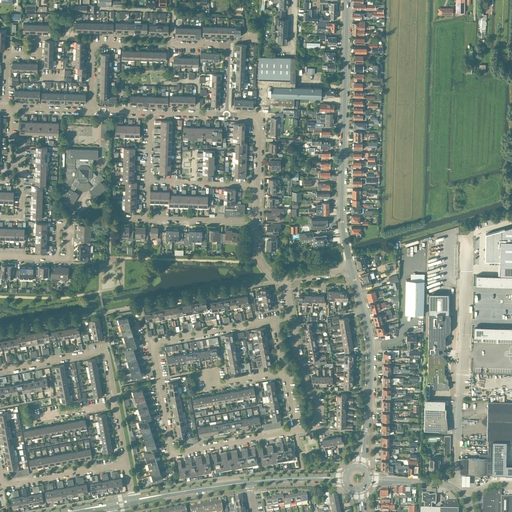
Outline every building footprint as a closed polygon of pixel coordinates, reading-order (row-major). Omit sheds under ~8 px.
[(462,2),(456,2),(456,13),(464,13),(464,2),(462,2)] [(309,9),(309,20),(317,21),(317,14),(314,14),(314,9),(309,9)] [(327,22),(317,21),(317,28),(328,29),(328,31),(336,32),(336,23),(327,23),(327,22)] [(240,27),(234,27),(234,36),(240,36),(240,33),(243,33),(243,27),(240,26),(240,27)] [(324,35),(320,34),(319,40),(325,41),(325,44),(335,44),(336,37),(325,37),(325,35),(324,35)] [(259,57),(258,86),(268,86),(267,96),(270,96),(270,107),(283,107),(293,107),(294,97),(321,97),(321,91),(321,87),(295,87),(295,74),(295,66),(295,57),(259,57)] [(53,66),(53,60),(45,59),(45,66),(48,66),(48,69),(54,69),(54,66),(53,66)] [(325,92),(325,97),(334,97),(334,90),(331,90),(330,89),(328,90),(325,90),(325,92)] [(283,114),(274,113),(274,118),(270,118),(270,135),(280,136),(281,120),(283,120),(283,114)] [(353,125),(353,126),(354,127),(354,128),(367,128),(368,128),(368,125),(373,125),(373,120),(370,120),(368,120),(368,122),(367,122),(355,122),(355,124),(354,124),(353,125)] [(285,139),(275,139),(275,143),(270,143),(269,152),(279,152),(279,143),(285,143),(285,139)] [(321,140),(311,139),(311,144),(318,144),(318,148),(330,148),(330,141),(321,141),(321,140)] [(63,185),(57,193),(64,197),(74,203),(79,194),(74,191),(76,187),(80,190),(87,190),(92,186),(93,187),(89,191),(92,194),(95,197),(106,187),(101,182),(104,179),(103,178),(102,177),(102,176),(99,173),(97,176),(92,171),(92,168),(93,168),(93,167),(93,161),(93,159),(98,159),(98,150),(75,149),(69,149),(67,148),(66,176),(62,184),(63,185)] [(281,157),(272,157),(272,160),(269,160),(269,169),(279,169),(279,165),(281,165),(281,157)] [(281,195),(272,195),(272,198),(268,198),(267,205),(279,205),(279,198),(281,198),(281,195)] [(210,204),(210,207),(215,207),(214,212),(224,212),(224,213),(224,215),(244,216),(244,204),(240,204),(224,203),(224,204),(215,204),(210,204)] [(267,213),(267,220),(279,220),(279,213),(283,213),(283,209),(272,208),(272,213),(267,213)] [(327,218),(311,219),(311,222),(311,225),(311,229),(326,229),(326,225),(327,225),(328,224),(328,222),(327,221),(327,218)] [(79,226),(78,239),(90,240),(91,226),(91,222),(82,222),(82,225),(79,225),(79,226)] [(267,226),(267,233),(278,233),(278,226),(280,227),(280,226),(280,223),(273,223),(272,226),(267,226)] [(361,227),(351,226),(351,233),(356,233),(356,236),(360,236),(361,230),(365,230),(365,227),(361,227)] [(511,275),(511,226),(486,234),(486,245),(491,246),(490,260),(500,261),(500,276),(511,275)] [(121,227),(120,237),(128,238),(128,241),(132,241),(132,238),(133,231),(133,228),(129,228),(129,227),(121,227)] [(145,227),(136,227),(136,239),(147,239),(148,231),(145,231),(145,227)] [(151,228),(151,239),(152,239),(157,240),(157,241),(158,241),(158,244),(160,244),(160,240),(161,232),(157,232),(158,228),(151,228)] [(162,233),(162,240),(172,240),(173,228),(166,228),(166,232),(162,232),(162,233)] [(173,228),(172,240),(182,241),(182,233),(182,232),(179,232),(179,229),(173,228)] [(185,234),(185,241),(195,241),(195,229),(189,229),(189,233),(185,232),(185,234)] [(195,229),(195,241),(202,241),(202,245),(206,245),(206,241),(205,241),(205,234),(205,233),(202,233),(202,229),(195,229)] [(210,230),(209,239),(214,239),(214,242),(217,242),(217,249),(220,249),(220,242),(220,233),(217,233),(217,230),(210,230)] [(229,231),(225,230),(225,233),(221,233),(221,242),(226,242),(226,241),(237,241),(237,232),(229,232),(229,231)] [(314,238),(313,238),(313,246),(319,245),(319,244),(326,243),(326,242),(326,239),(327,239),(326,239),(326,235),(323,235),(323,234),(318,235),(315,236),(314,236),(314,238)] [(266,240),(266,249),(276,249),(276,243),(277,243),(277,237),(270,237),(269,240),(266,240)] [(78,245),(78,252),(90,252),(90,243),(82,242),(82,245),(78,245)] [(90,252),(78,252),(77,258),(81,259),(81,261),(88,261),(88,259),(89,259),(90,252)] [(357,260),(356,260),(357,263),(366,261),(365,258),(364,258),(363,255),(357,256),(357,257),(356,258),(357,260)] [(366,261),(357,263),(358,266),(359,268),(360,268),(360,269),(366,268),(365,264),(366,264),(366,261)] [(14,266),(8,266),(7,278),(17,278),(17,271),(14,271),(14,266)] [(17,271),(17,278),(26,278),(27,266),(20,266),(20,271),(17,271)] [(26,278),(36,279),(36,270),(33,270),(33,267),(27,266),(26,278)] [(39,270),(36,270),(36,279),(41,279),(41,276),(48,276),(48,267),(39,267),(39,270)] [(68,268),(54,267),(54,272),(51,272),(51,282),(57,282),(57,279),(68,279),(68,268)] [(359,278),(361,282),(375,278),(373,271),(360,275),(361,277),(359,278)] [(399,281),(397,274),(388,277),(390,283),(399,281)] [(476,275),(476,286),(486,286),(486,275),(476,275)] [(377,282),(375,278),(361,282),(362,287),(377,282)] [(406,280),(405,314),(423,315),(423,299),(424,281),(406,280)] [(257,297),(262,296),(270,295),(269,288),(261,290),(262,293),(256,294),(257,297)] [(330,300),(333,300),(335,300),(335,295),(333,295),(333,291),(327,291),(327,296),(327,306),(330,306),(330,300)] [(340,295),(340,291),(333,291),(333,295),(335,295),(335,300),(333,300),(333,311),(336,311),(336,300),(340,300),(341,300),(341,295),(340,295)] [(382,293),(368,297),(369,301),(377,299),(377,297),(383,296),(382,293)] [(427,374),(426,382),(430,382),(430,387),(432,389),(439,389),(449,390),(449,386),(448,384),(448,379),(446,378),(445,378),(445,375),(444,374),(444,364),(448,361),(443,357),(442,357),(442,356),(443,356),(443,354),(445,354),(445,351),(443,351),(443,349),(442,349),(442,348),(443,348),(445,347),(445,342),(448,339),(448,333),(450,331),(450,315),(449,314),(449,294),(428,294),(428,303),(428,314),(428,349),(429,349),(429,351),(428,351),(428,354),(429,354),(429,355),(428,355),(428,363),(428,374),(427,374)] [(258,303),(263,302),(271,301),(270,295),(262,296),(263,300),(258,301),(258,303)] [(301,304),(305,304),(306,304),(306,299),(305,299),(305,295),(298,295),(298,298),(296,298),(295,304),(298,304),(298,311),(301,311),(301,304)] [(314,307),(317,307),(317,304),(319,304),(319,300),(317,300),(317,296),(311,295),(311,299),(313,299),(312,304),(311,304),(311,311),(314,311),(314,307)] [(324,296),(317,296),(317,300),(319,300),(319,304),(317,304),(317,307),(317,311),(320,311),(320,304),(325,304),(326,299),(324,299),(324,296)] [(216,301),(210,302),(212,311),(215,310),(216,312),(219,311),(217,300),(216,300),(216,301)] [(272,307),(271,301),(263,302),(264,305),(259,306),(259,309),(272,307)] [(186,315),(189,314),(187,303),(186,304),(187,305),(181,306),(183,314),(186,314),(186,315)] [(383,305),(371,308),(372,313),(380,310),(380,309),(382,308),(383,309),(385,309),(384,308),(386,307),(385,304),(383,305)] [(174,307),(169,308),(171,316),(174,316),(174,317),(177,317),(175,306),(174,306),(174,307)] [(118,326),(120,325),(124,324),(129,323),(129,322),(132,321),(131,318),(134,317),(133,314),(127,316),(127,317),(122,318),(118,319),(116,320),(118,326)] [(393,318),(392,315),(374,320),(375,324),(383,322),(383,321),(393,318)] [(339,322),(340,325),(340,326),(345,326),(345,324),(349,323),(348,317),(339,319),(339,316),(332,317),(333,323),(339,322)] [(90,327),(92,327),(100,325),(99,319),(88,321),(90,327)] [(120,325),(122,331),(126,330),(131,329),(131,328),(130,325),(136,323),(135,320),(132,321),(129,322),(129,323),(124,324),(120,325)] [(304,329),(305,335),(309,334),(309,333),(314,332),(314,333),(321,332),(320,329),(318,330),(318,328),(313,329),(312,323),(306,324),(307,328),(303,329),(304,329)] [(350,330),(349,323),(345,324),(345,326),(340,326),(340,325),(333,326),(334,329),(340,328),(341,331),(341,332),(346,332),(346,330),(350,330)] [(126,330),(122,331),(124,337),(128,335),(128,336),(133,335),(133,333),(132,330),(138,328),(137,326),(131,328),(131,329),(126,330)] [(475,327),(474,337),(484,337),(485,327),(475,327)] [(257,335),(265,334),(264,328),(256,329),(257,333),(252,334),(252,336),(257,335)] [(347,337),(351,336),(350,330),(346,330),(346,332),(341,332),(341,331),(334,332),(334,334),(335,335),(341,334),(342,337),(342,339),(347,338),(347,337)] [(103,337),(102,331),(93,332),(94,339),(95,342),(100,341),(99,338),(103,337)] [(124,337),(126,342),(130,341),(130,342),(135,340),(135,339),(138,338),(137,335),(140,334),(139,331),(133,333),(133,335),(128,336),(128,335),(124,337)] [(305,335),(306,341),(311,340),(310,339),(315,338),(315,339),(322,338),(321,335),(315,336),(314,333),(314,332),(309,333),(309,334),(305,335)] [(18,336),(18,338),(20,344),(26,343),(26,345),(24,334),(18,336)] [(253,342),(258,341),(266,340),(265,334),(257,335),(258,339),(253,340),(253,342)] [(416,335),(406,335),(406,340),(405,341),(406,342),(406,343),(407,343),(407,348),(408,348),(408,350),(413,350),(413,348),(416,348),(416,335)] [(352,342),(351,336),(347,337),(347,338),(342,339),(342,337),(335,338),(335,339),(333,339),(333,342),(336,341),(342,340),(343,344),(343,345),(348,344),(348,343),(352,342)] [(130,341),(126,342),(128,348),(128,349),(133,347),(137,346),(136,345),(135,342),(142,340),(141,337),(138,338),(135,339),(135,340),(130,342),(130,341)] [(311,340),(306,341),(308,347),(312,347),(311,345),(316,344),(317,346),(323,344),(323,342),(316,343),(315,339),(315,338),(310,339),(311,340)] [(259,347),(268,346),(266,340),(258,341),(259,345),(254,346),(254,348),(259,347)] [(344,346),(344,351),(349,350),(349,349),(353,348),(352,342),(348,343),(348,344),(343,345),(343,344),(336,345),(337,347),(344,346)] [(317,349),(317,346),(316,344),(311,345),(312,347),(308,347),(309,354),(313,353),(313,351),(317,350),(318,352),(324,351),(324,348),(317,349)] [(269,352),(268,346),(259,347),(260,351),(255,352),(255,354),(260,353),(269,352)] [(129,354),(125,355),(127,361),(131,360),(132,361),(137,359),(137,358),(136,355),(142,353),(141,350),(135,352),(135,353),(130,355),(129,354)] [(318,355),(318,352),(317,350),(313,351),(313,353),(309,354),(310,360),(313,359),(314,362),(320,361),(319,360),(323,359),(322,358),(326,357),(325,354),(318,355)] [(350,352),(349,350),(344,351),(344,354),(337,354),(337,357),(344,358),(344,361),(344,362),(349,362),(349,361),(353,361),(353,354),(350,354),(350,352)] [(270,358),(269,352),(260,353),(261,357),(256,358),(256,360),(262,359),(270,358)] [(127,361),(129,367),(133,366),(134,367),(139,365),(138,364),(137,361),(144,359),(143,356),(137,358),(137,359),(132,361),(131,360),(127,361)] [(237,358),(229,359),(230,366),(238,364),(238,361),(241,360),(240,357),(237,358)] [(262,359),(262,363),(257,364),(258,366),(271,364),(270,358),(262,359)] [(133,366),(129,367),(131,373),(135,372),(141,371),(140,370),(139,367),(146,365),(145,362),(138,364),(139,365),(134,367),(133,366)] [(147,368),(140,370),(141,371),(135,372),(131,373),(133,379),(137,378),(143,377),(141,373),(147,371),(147,368)] [(313,385),(320,385),(320,381),(318,381),(318,376),(320,376),(320,369),(317,369),(317,376),(312,376),(311,381),(313,381),(313,385)] [(344,373),(337,373),(337,376),(344,376),(344,380),(344,381),(349,381),(349,380),(353,380),(353,373),(349,373),(349,375),(344,375),(344,373)] [(353,380),(349,380),(349,381),(344,381),(344,380),(337,379),(337,382),(344,383),(344,390),(350,390),(350,387),(349,387),(349,386),(353,386),(353,384),(354,384),(354,380),(353,380)] [(266,383),(267,390),(275,388),(274,382),(267,383),(267,381),(263,382),(263,384),(266,383)] [(144,395),(143,394),(143,391),(149,389),(148,386),(141,388),(142,389),(137,390),(137,389),(132,391),(134,397),(138,396),(139,396),(144,395)] [(134,397),(136,403),(140,401),(141,402),(146,400),(145,399),(144,396),(151,394),(150,391),(143,394),(144,395),(139,396),(138,396),(134,397)] [(337,395),(337,401),(341,401),(341,400),(346,400),(346,402),(353,402),(356,402),(356,399),(353,399),(353,398),(346,398),(346,393),(341,393),(341,395),(337,395)] [(266,402),(269,402),(278,400),(276,394),(266,396),(265,396),(266,402)] [(140,401),(136,403),(138,409),(142,407),(143,408),(148,406),(147,405),(146,402),(153,400),(152,397),(145,399),(146,400),(141,402),(140,401)] [(425,399),(425,407),(445,408),(445,404),(448,404),(448,400),(425,399)] [(346,405),(346,402),(346,400),(341,400),(341,401),(337,401),(337,408),(341,408),(341,406),(346,406),(346,408),(353,408),(355,408),(355,406),(353,406),(353,405),(346,405)] [(487,416),(482,421),(487,426),(487,427),(487,440),(492,440),(511,440),(511,402),(488,402),(487,415),(487,416)] [(138,409),(140,414),(144,413),(144,414),(149,412),(149,411),(148,408),(155,406),(154,403),(147,405),(148,406),(143,408),(142,407),(138,409)] [(337,408),(336,414),(341,414),(341,413),(346,413),(346,414),(353,414),(355,414),(355,411),(353,411),(346,411),(346,408),(346,406),(341,406),(341,408),(337,408)] [(425,407),(424,430),(438,430),(445,430),(445,416),(445,408),(425,407)] [(144,413),(140,414),(142,420),(142,421),(147,419),(148,420),(151,418),(151,417),(150,414),(156,412),(155,409),(149,411),(149,412),(144,414),(144,413)] [(346,417),(346,414),(346,413),(341,413),(341,414),(336,414),(336,420),(340,420),(340,419),(345,419),(345,420),(345,421),(352,421),(352,420),(355,421),(355,418),(352,418),(352,417),(346,417)] [(345,423),(345,421),(345,420),(345,419),(340,419),(340,420),(336,420),(336,426),(345,427),(345,429),(352,429),(352,424),(345,423)] [(144,426),(140,427),(142,433),(146,432),(146,433),(151,431),(151,430),(157,428),(156,425),(155,422),(149,424),(149,425),(144,427),(144,426)] [(185,423),(176,425),(177,431),(186,429),(189,429),(187,423),(185,423)] [(146,432),(142,433),(144,439),(148,438),(148,439),(153,437),(153,436),(156,435),(155,432),(158,431),(157,428),(151,430),(151,431),(146,433),(146,432)] [(148,438),(144,439),(146,445),(150,444),(155,443),(155,442),(154,439),(160,437),(159,434),(156,435),(153,436),(153,437),(148,439),(148,438)] [(341,436),(334,438),(335,441),(337,441),(337,446),(336,446),(337,453),(341,453),(339,446),(347,444),(346,439),(343,439),(343,440),(342,440),(341,436)] [(328,439),(329,443),(330,442),(331,447),(330,448),(331,454),(334,454),(333,447),(336,446),(337,446),(337,441),(335,441),(334,438),(329,439),(328,439)] [(329,443),(328,439),(322,440),(324,449),(321,449),(322,456),(328,455),(327,448),(330,448),(331,447),(330,442),(329,443)] [(153,450),(157,449),(157,447),(156,445),(162,443),(161,440),(155,442),(155,443),(150,444),(146,445),(148,451),(148,450),(148,451),(153,450)] [(492,464),(491,474),(505,474),(505,465),(506,451),(506,441),(492,440),(492,464)] [(283,442),(280,443),(283,460),(288,459),(286,450),(283,451),(283,449),(284,448),(283,442)] [(113,451),(111,444),(103,446),(104,452),(103,452),(103,453),(104,455),(110,453),(110,451),(113,451)] [(273,444),(270,445),(273,462),(278,461),(276,452),(273,452),(272,450),(274,450),(273,444)] [(262,464),(267,463),(266,454),(263,454),(262,452),(263,452),(262,446),(257,447),(258,455),(261,455),(262,464)] [(247,447),(244,448),(247,465),(252,465),(252,464),(250,455),(247,456),(247,454),(248,453),(247,447)] [(237,449),(234,450),(237,467),(242,466),(240,457),(237,458),(237,456),(238,455),(237,449)] [(227,469),(232,468),(230,459),(227,459),(226,457),(227,457),(226,451),(223,452),(227,469)] [(161,453),(155,455),(155,456),(150,457),(150,456),(146,458),(148,464),(152,462),(152,463),(157,461),(157,460),(156,458),(162,456),(161,453)] [(216,471),(221,470),(220,461),(216,461),(216,459),(217,459),(216,453),(213,454),(214,459),(213,459),(214,463),(215,463),(215,466),(213,466),(214,471),(216,470),(216,471)] [(201,455),(198,456),(201,473),(206,472),(204,463),(201,463),(201,461),(202,461),(201,455)] [(191,475),(196,474),(194,465),(191,465),(191,463),(192,463),(191,457),(188,458),(191,475)] [(152,462),(148,464),(150,469),(154,468),(154,469),(159,467),(159,466),(158,463),(164,461),(163,458),(157,460),(157,461),(152,463),(152,462)] [(467,459),(466,473),(491,474),(491,459),(467,458),(467,459)] [(180,477),(186,476),(184,467),(181,467),(180,465),(181,465),(180,459),(177,460),(180,477)] [(437,459),(430,459),(429,469),(431,469),(433,470),(433,469),(440,469),(440,460),(437,460),(437,459)] [(150,469),(151,475),(156,474),(156,475),(161,473),(160,472),(160,469),(166,467),(165,464),(159,466),(159,467),(154,469),(154,468),(150,469)] [(167,470),(160,472),(161,473),(156,475),(156,474),(151,475),(153,481),(157,480),(158,481),(163,479),(161,475),(168,473),(167,470)] [(115,472),(118,488),(123,487),(121,478),(119,478),(117,471),(115,472)] [(104,474),(107,490),(113,489),(111,480),(108,480),(107,473),(104,474)] [(97,475),(94,476),(97,492),(102,491),(101,482),(98,482),(97,475)] [(83,477),(80,478),(83,494),(88,493),(87,483),(84,484),(83,477)] [(73,496),(78,495),(76,485),(74,486),(73,479),(70,479),(73,496)] [(62,481),(60,481),(63,498),(68,497),(66,487),(64,488),(62,481)] [(52,500),(58,499),(56,489),(54,490),(52,483),(49,483),(52,500)] [(38,486),(35,487),(38,503),(44,502),(42,492),(39,493),(38,486)] [(28,505),(33,504),(31,494),(29,495),(28,488),(25,488),(28,505)] [(18,507),(23,506),(21,496),(19,497),(18,490),(15,490),(18,507)] [(501,491),(493,491),(483,496),(482,511),(511,511),(511,497),(503,498),(503,497),(502,497),(502,498),(501,498),(501,491)] [(460,511),(460,509),(458,509),(456,505),(456,501),(445,501),(445,510),(431,510),(431,505),(436,505),(436,496),(422,495),(422,504),(424,504),(423,509),(420,509),(420,511),(460,511)] [(233,499),(234,505),(243,503),(242,497),(233,499)]
